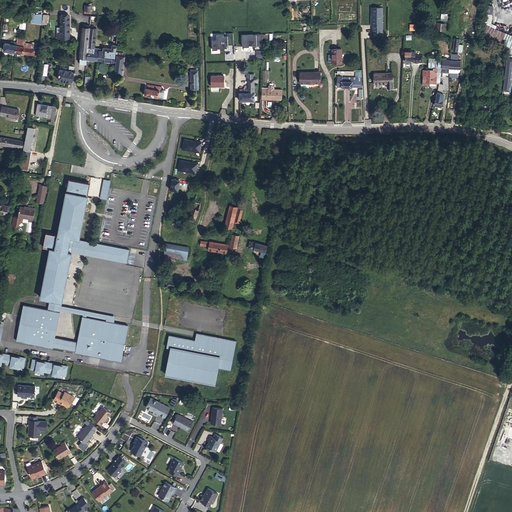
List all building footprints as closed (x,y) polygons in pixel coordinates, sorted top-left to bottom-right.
[(94,0),(85,0),(84,13),(90,13),(90,12),(93,12),(94,0)] [(382,7),(371,7),(371,14),(373,15),(373,32),(382,32),(382,7)] [(31,23),(42,24),(43,14),(31,14),(31,23)] [(60,15),(61,38),(69,38),(69,15),(60,15)] [(18,18),(10,17),(9,25),(17,26),(18,18)] [(484,37),(509,48),(508,56),(511,56),(511,33),(485,22),(484,37)] [(445,23),(438,23),(437,30),(444,31),(445,23)] [(88,43),(89,27),(83,27),(81,53),(80,63),(86,63),(87,58),(88,47),(88,43)] [(89,43),(88,43),(88,47),(94,48),(96,28),(90,27),(89,43)] [(233,44),(233,34),(216,34),(216,40),(212,40),(212,53),(219,53),(219,49),(227,49),(227,44),(233,44)] [(262,34),(242,34),(242,46),(262,46),(262,34)] [(4,51),(15,52),(16,46),(16,41),(11,40),(11,43),(8,42),(5,41),(4,51)] [(15,52),(27,54),(36,55),(37,47),(31,46),(24,46),(25,42),(17,41),(16,41),(16,46),(15,52)] [(103,49),(99,48),(97,60),(102,60),(114,61),(117,45),(112,44),(112,48),(103,47),(103,49)] [(94,48),(88,47),(87,58),(97,60),(99,48),(94,48)] [(341,49),(332,49),(332,63),(342,63),(341,49)] [(411,51),(405,51),(405,61),(422,62),(422,55),(411,54),(411,51)] [(511,74),(511,58),(507,58),(503,90),(510,91),(511,86),(511,74)] [(446,73),(449,73),(449,72),(449,68),(449,60),(442,60),(442,68),(441,72),(446,72),(446,73)] [(460,61),(449,60),(449,68),(460,68),(460,61)] [(124,63),(116,62),(114,74),(122,76),(124,63)] [(73,71),(74,66),(70,66),(69,70),(60,69),(58,79),(72,82),(73,71)] [(441,72),(442,68),(438,68),(437,68),(434,67),(433,70),(431,70),(431,71),(423,70),(423,75),(422,85),(429,85),(429,82),(432,82),(439,83),(439,82),(440,77),(441,72)] [(504,71),(492,68),(491,74),(503,77),(504,71)] [(320,83),(320,72),(300,72),(300,83),(320,83)] [(392,72),(374,73),(374,84),(387,83),(387,87),(393,87),(392,72)] [(254,74),(247,74),(247,78),(248,78),(248,89),(240,89),(239,100),(254,100),(255,83),(258,83),(258,79),(254,79),(254,74)] [(224,75),(211,75),(211,86),(224,86),(224,75)] [(337,77),(337,86),(352,87),(362,87),(362,77),(337,77)] [(479,91),(481,81),(474,80),(472,96),(477,97),(478,91),(479,91)] [(163,98),(164,90),(162,87),(148,85),(147,88),(145,88),(144,95),(158,97),(163,98)] [(282,89),(262,89),(261,99),(274,99),(274,98),(282,98),(282,89)] [(443,93),(437,92),(434,105),(442,106),(443,100),(443,93)] [(483,103),(480,103),(479,109),(489,110),(490,104),(490,103),(484,102),(483,103)] [(55,119),(57,106),(38,103),(36,115),(55,119)] [(19,109),(2,106),(1,116),(17,119),(19,109)] [(29,126),(25,145),(31,146),(35,127),(34,127),(30,126),(29,126)] [(24,140),(5,137),(0,136),(0,144),(22,148),(24,140)] [(181,148),(199,152),(201,141),(183,138),(181,148)] [(30,149),(25,148),(21,167),(26,169),(30,149)] [(197,163),(179,159),(177,170),(195,173),(197,163)] [(90,182),(68,178),(57,234),(45,232),(43,246),(50,247),(40,296),(49,298),(47,309),(23,304),(16,339),(52,346),(53,345),(75,350),(75,351),(121,360),(128,324),(113,322),(105,320),(82,316),(77,341),(54,337),(59,311),(54,310),(56,300),(61,301),(71,251),(70,251),(73,237),(79,238),(90,182)] [(110,180),(103,178),(99,197),(106,199),(110,180)] [(179,180),(171,178),(169,189),(177,190),(179,180)] [(46,184),(40,183),(36,200),(42,201),(46,184)] [(202,197),(196,195),(189,220),(195,222),(202,197)] [(0,203),(0,212),(9,214),(12,205),(7,204),(7,205),(0,203)] [(31,206),(20,205),(18,215),(14,214),(12,223),(16,224),(22,220),(23,216),(33,218),(35,206),(31,205),(31,206)] [(237,207),(230,205),(224,225),(231,227),(237,207)] [(243,210),(241,209),(238,208),(234,222),(239,223),(243,210)] [(192,229),(164,225),(162,231),(191,236),(192,229)] [(233,234),(230,246),(237,248),(239,235),(233,234)] [(79,238),(73,237),(70,251),(71,251),(116,260),(119,246),(79,238)] [(266,252),(266,250),(267,245),(250,241),(248,247),(261,251),(266,252)] [(208,249),(226,252),(227,246),(228,245),(209,242),(209,246),(208,249)] [(189,248),(166,244),(164,255),(187,259),(189,248)] [(119,246),(116,260),(126,262),(128,248),(119,246)] [(56,300),(54,310),(59,311),(60,309),(106,318),(105,320),(113,322),(115,315),(61,304),(61,301),(56,300)] [(169,336),(167,348),(171,348),(166,373),(216,383),(219,367),(231,369),(237,341),(197,333),(195,340),(169,336)] [(0,364),(1,364),(1,363),(10,365),(9,366),(17,367),(18,366),(23,367),(25,357),(20,356),(20,357),(0,353),(0,364)] [(32,359),(30,368),(35,369),(35,371),(43,372),(43,371),(52,373),(52,374),(60,376),(60,374),(65,375),(67,365),(62,364),(62,365),(37,360),(32,359)] [(19,385),(18,395),(22,396),(22,398),(26,398),(27,396),(35,397),(35,386),(19,385)] [(59,391),(54,400),(60,403),(60,401),(64,404),(65,405),(68,407),(69,406),(75,396),(66,392),(64,394),(59,391)] [(152,397),(147,407),(155,411),(154,413),(159,415),(160,413),(166,417),(171,408),(152,397)] [(94,418),(102,424),(112,412),(103,406),(94,418)] [(214,407),(211,423),(221,424),(223,408),(214,407)] [(178,414),(174,422),(185,428),(189,431),(194,421),(178,414)] [(29,419),(28,434),(30,435),(38,436),(40,435),(40,429),(45,429),(46,428),(47,421),(37,420),(30,419),(29,419)] [(78,437),(86,443),(96,430),(95,429),(97,426),(91,422),(89,425),(88,424),(78,437)] [(207,446),(216,451),(223,438),(216,434),(214,438),(210,436),(208,440),(210,441),(207,446)] [(140,455),(142,454),(149,441),(138,435),(134,442),(136,442),(131,450),(140,455)] [(55,449),(60,458),(68,453),(68,454),(72,451),(66,441),(62,443),(63,444),(55,449)] [(109,469),(116,476),(122,469),(122,467),(127,461),(120,455),(114,460),(116,461),(109,469)] [(170,472),(177,476),(179,472),(181,473),(183,469),(181,468),(184,462),(175,457),(170,467),(172,468),(170,472)] [(27,467),(33,478),(41,474),(42,475),(48,472),(42,460),(27,467)] [(107,480),(93,491),(100,500),(114,489),(107,480)] [(159,495),(169,500),(171,496),(171,495),(172,493),(174,493),(177,487),(166,482),(162,489),(162,490),(159,495)] [(200,500),(210,505),(212,502),(213,503),(219,493),(209,488),(205,495),(203,494),(200,500)] [(71,508),(74,511),(83,511),(86,510),(85,508),(90,504),(84,496),(79,500),(79,501),(71,508)]
